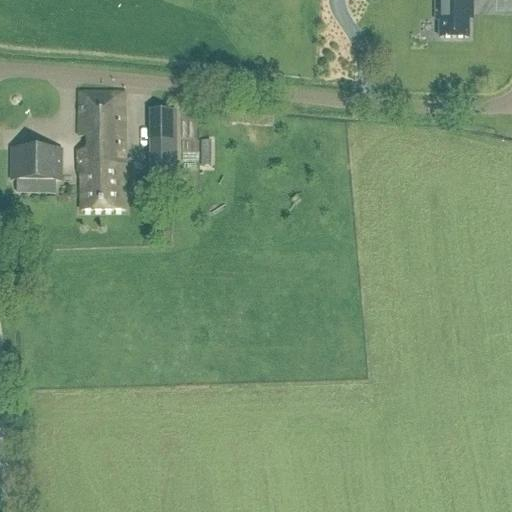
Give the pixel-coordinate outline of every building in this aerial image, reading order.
[(440,22),(440,40),(469,40),(469,13),(473,13),(473,0),(436,0),(436,22),(440,22)] [(80,213),(124,213),(124,96),(79,95),(79,139),(87,140),(88,152),(77,154),(78,174),(81,174),(80,213)] [(150,114),(150,187),(175,186),(175,114),(150,114)] [(200,143),(199,169),(210,169),(210,143),(200,143)] [(14,151),(14,181),(18,181),(17,195),(55,196),(55,181),(64,181),(63,150),(14,151)]
